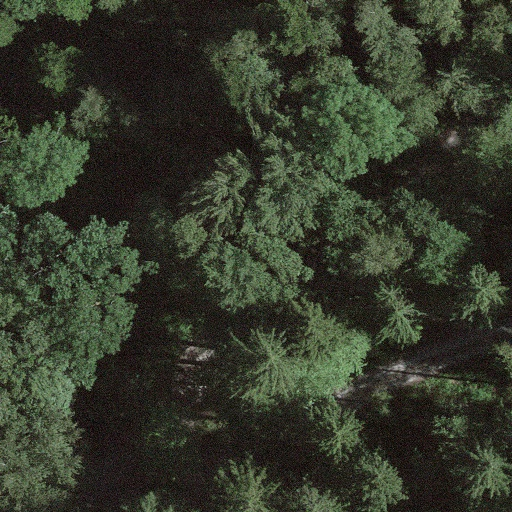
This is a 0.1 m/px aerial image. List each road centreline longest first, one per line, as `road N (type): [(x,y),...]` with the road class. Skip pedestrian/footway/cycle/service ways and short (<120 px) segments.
road 1 (track): [(511,92),(414,178),(144,454),(74,511)]
road 2 (track): [(511,327),(404,356),(247,456),(144,454)]
